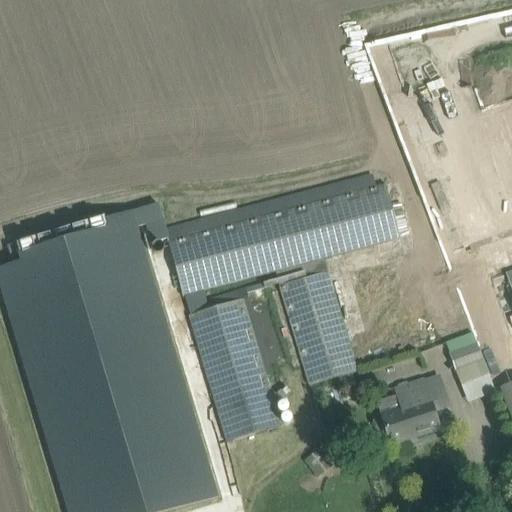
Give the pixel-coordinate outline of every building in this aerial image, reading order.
[(14,265),(0,269),(0,289),(67,511),(177,511),(219,499),(138,228),(145,226),(150,244),(167,239),(168,243),(169,243),(375,188),(371,176),(165,230),(163,221),(158,204),(105,220),(104,217),(8,246),(11,257),(14,265)] [(191,316),(190,317),(227,444),(281,428),(244,301),(202,313),(197,294),(276,273),(286,308),(287,308),(310,386),(358,372),(356,364),(351,366),(349,358),(353,357),(342,318),(324,260),(400,240),(386,185),(375,188),(169,243),(183,297),(185,297),(191,316)] [(511,272),(491,280),(511,338),(511,337),(511,272)] [(445,355),(451,372),(482,360),(476,343),(445,355)] [(381,416),(384,427),(390,446),(440,430),(434,411),(425,381),(396,390),(402,409),(381,416)] [(323,387),(312,391),(316,406),(328,403),(323,387)] [(304,462),(318,478),(333,466),(320,449),(304,462)]
